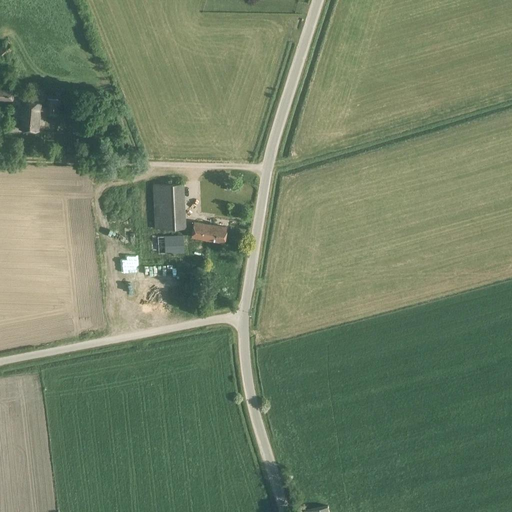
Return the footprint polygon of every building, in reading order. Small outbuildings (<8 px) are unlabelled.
[(0,59),(1,61),(15,49),(7,41),(0,46),(0,59)] [(0,100),(13,101),(14,90),(0,88),(0,100)] [(21,102),(19,129),(39,130),(40,113),(46,113),(46,114),(59,115),(60,99),(47,98),(46,107),(41,106),(41,103),(21,102)] [(153,184),(155,228),(186,227),(184,183),(153,184)] [(194,221),(191,236),(202,238),(206,239),(209,224),(194,221)] [(209,224),(206,239),(224,242),(226,227),(209,224)] [(182,234),(157,236),(158,254),(183,253),(182,234)]
